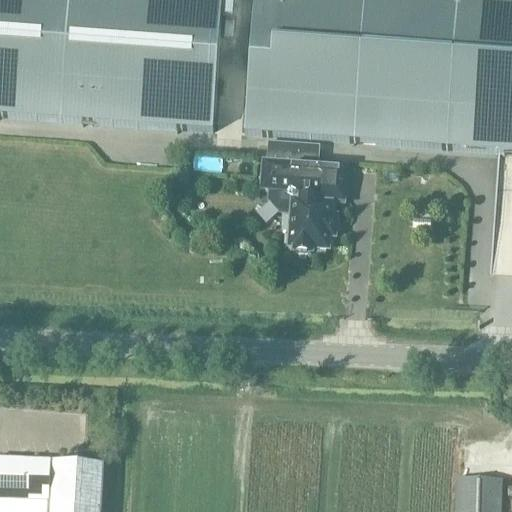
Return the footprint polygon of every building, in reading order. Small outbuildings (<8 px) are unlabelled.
[(0,0),(0,118),(213,134),(217,82),(223,0),(0,0)] [(255,0),(252,41),(245,137),(511,156),(511,7),(408,0),(255,0)] [(263,163),(261,191),(269,192),(268,203),(280,217),(291,218),(288,250),(294,250),(293,253),(296,254),(299,257),(307,258),(310,255),(313,255),(313,251),(330,252),(331,240),(336,240),(338,218),(332,217),(334,203),(346,204),(348,169),(319,167),(320,149),(268,145),(267,163),(263,163)] [(0,460),(0,511),(47,511),(51,463),(0,460)] [(49,511),(101,511),(105,466),(52,463),(49,511)] [(456,511),(500,511),(502,482),(457,481),(456,511)]
